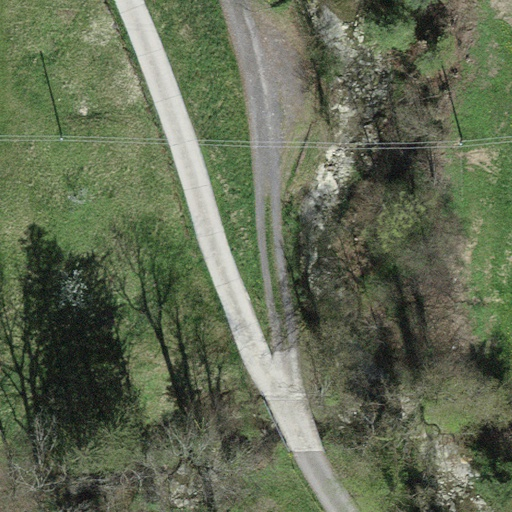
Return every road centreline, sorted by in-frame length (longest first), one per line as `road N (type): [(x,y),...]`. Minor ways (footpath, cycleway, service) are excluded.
road 1 (track): [(344,511),(310,469),(124,0)]
road 2 (track): [(277,390),(269,111),(230,0)]
